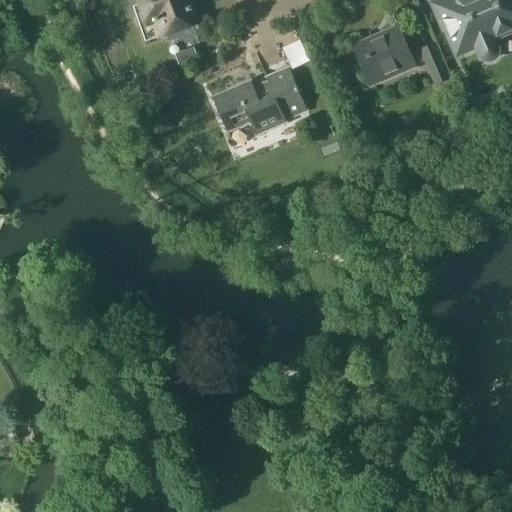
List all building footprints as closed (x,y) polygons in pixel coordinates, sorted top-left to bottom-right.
[(192,25),(182,0),(134,0),(137,6),(132,8),(144,43),(158,38),(158,37),(192,25)] [(511,0),(447,0),(434,6),(457,57),(477,48),(480,56),(482,59),(486,61),(491,62),(495,60),(498,57),(499,52),(498,48),(494,38),(511,30),(511,0)] [(353,48),(369,88),(424,64),(434,86),(448,81),(433,47),(409,57),(397,29),(353,48)] [(302,39),(285,46),(295,70),(312,63),(302,39)] [(307,112),(288,70),(265,80),(267,84),(254,90),(250,82),(212,99),(227,134),(250,124),(256,137),(286,124),(283,117),(290,114),(292,119),(307,112)]
